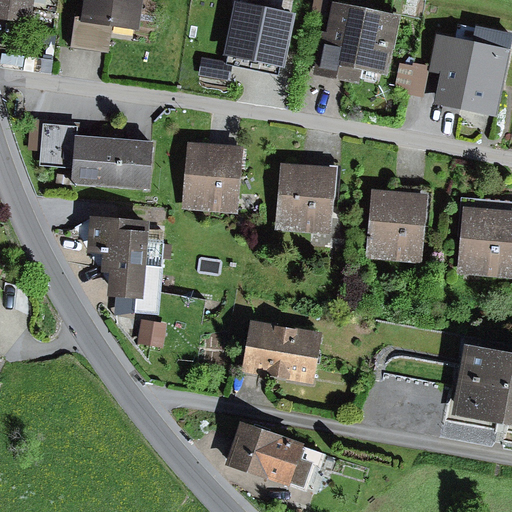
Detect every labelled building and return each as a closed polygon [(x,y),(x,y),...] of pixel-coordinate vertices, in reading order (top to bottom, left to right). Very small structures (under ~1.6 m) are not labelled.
[(27,0),(0,0),(0,14),(15,17),(16,12),(26,13),(27,0)] [(132,26),(135,0),(85,0),(83,20),(70,18),(66,47),(93,51),(98,21),(132,26)] [(265,0),(235,0),(226,49),(286,61),(296,6),(265,0)] [(380,67),(388,20),(334,10),(329,40),(323,39),(318,71),(352,77),(355,63),(380,67)] [(485,109),(498,57),(450,48),(434,44),(430,69),(444,72),(439,100),(485,109)] [(200,59),(197,73),(225,78),(228,64),(200,59)] [(411,69),(398,66),(393,87),(406,90),(411,69)] [(148,143),(74,138),(71,183),(145,188),(148,143)] [(187,152),(184,205),(231,208),(234,155),(187,152)] [(277,226),(323,230),(328,171),(282,168),(277,226)] [(368,255),(414,258),(419,198),(373,194),(368,255)] [(463,211),(459,269),(505,273),(507,241),(511,241),(511,209),(510,209),(509,215),(463,211)] [(139,223),(90,221),(89,251),(105,251),(103,293),(137,294),(139,223)] [(147,316),(143,339),(168,344),(172,320),(147,316)] [(248,330),(243,363),(267,366),(266,373),(284,376),(285,370),(310,373),(315,341),(291,338),(292,331),(274,328),(273,334),(248,330)] [(511,344),(468,336),(455,408),(511,418),(511,344)] [(314,452),(239,426),(227,462),(301,487),(314,452)]
